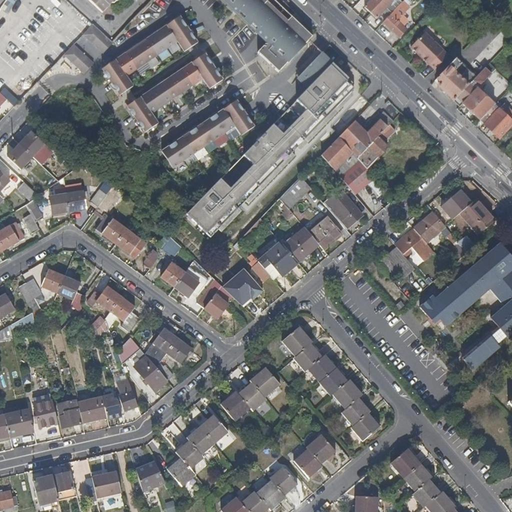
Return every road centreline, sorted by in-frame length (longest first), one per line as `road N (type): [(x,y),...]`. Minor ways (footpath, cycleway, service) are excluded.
road 1 (residential): [(233,355),(79,241),(59,242),(0,277)]
road 2 (residential): [(0,464),(141,433),(233,355)]
road 3 (residential): [(305,293),(474,149)]
road 4 (secondary): [(474,149),(315,0)]
road 5 (residential): [(305,293),(416,423)]
road 6 (residential): [(416,423),(309,511)]
